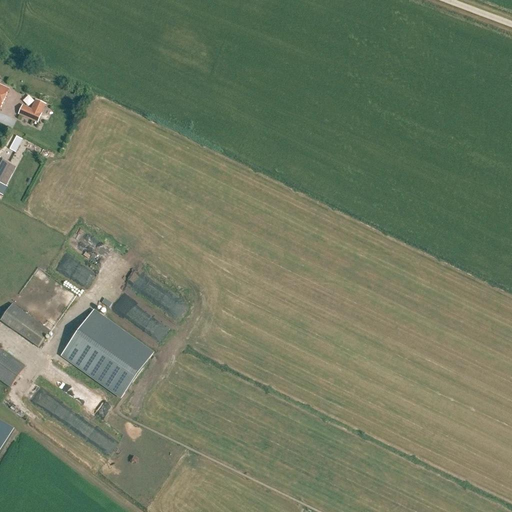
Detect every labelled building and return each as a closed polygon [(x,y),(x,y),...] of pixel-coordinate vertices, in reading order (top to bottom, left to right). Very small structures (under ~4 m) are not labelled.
[(0,109),(9,89),(0,85),(0,109)] [(18,115),(38,124),(46,105),(35,100),(31,109),(22,105),(18,115)] [(0,159),(0,184),(6,187),(16,168),(0,159)] [(73,248),(99,259),(104,247),(79,236),(73,248)] [(78,286),(84,279),(78,273),(71,279),(78,286)] [(39,348),(50,333),(51,332),(13,304),(0,321),(38,349),(39,348)] [(153,355),(94,313),(63,356),(122,398),(153,355)] [(0,381),(10,388),(25,367),(0,349),(0,381)] [(76,392),(85,397),(88,390),(80,386),(76,392)] [(46,410),(50,402),(45,399),(41,408),(46,410)] [(0,455),(14,431),(0,422),(0,455)]
